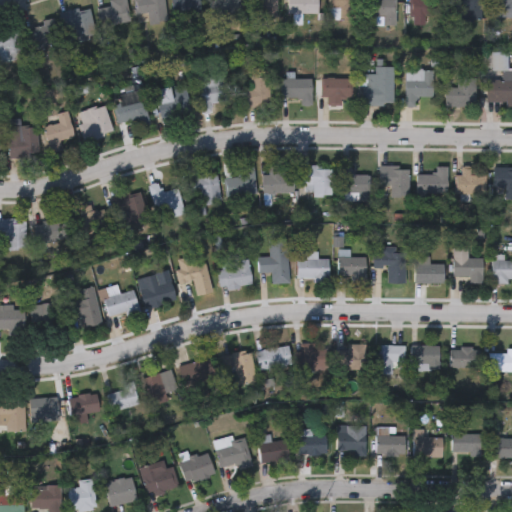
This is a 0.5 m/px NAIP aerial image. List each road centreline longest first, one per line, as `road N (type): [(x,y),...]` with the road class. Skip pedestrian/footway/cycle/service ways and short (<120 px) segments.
road 1 (residential): [(0,372),(44,371),(235,319),(306,311),(511,314)]
road 2 (residential): [(0,188),(71,178),(209,140),(511,141)]
road 3 (residential): [(215,511),(333,495),(511,494)]
